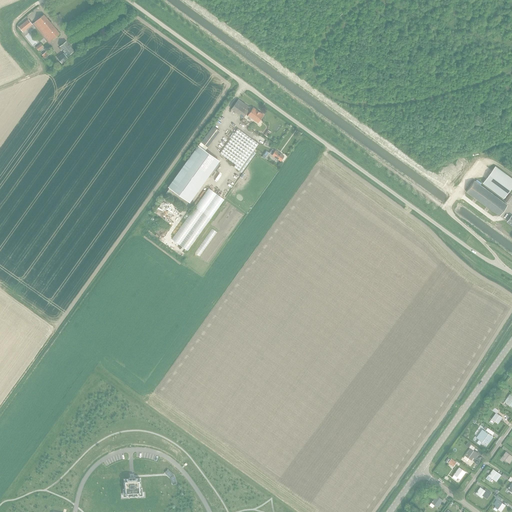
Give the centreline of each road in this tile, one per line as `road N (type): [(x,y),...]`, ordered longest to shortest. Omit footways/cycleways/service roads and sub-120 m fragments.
road 1 (unclassified): [(511,273),(129,0)]
road 2 (tertiary): [(420,470),(511,341)]
